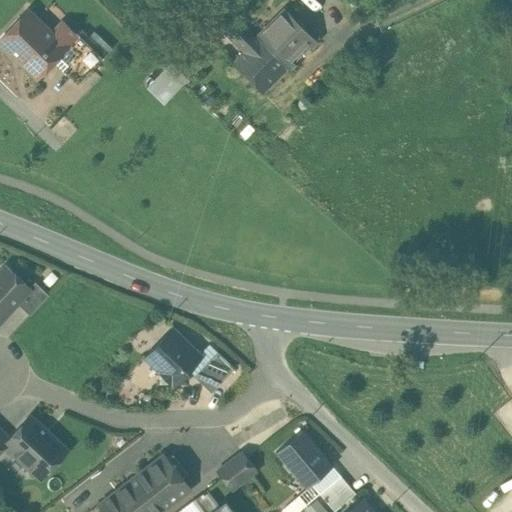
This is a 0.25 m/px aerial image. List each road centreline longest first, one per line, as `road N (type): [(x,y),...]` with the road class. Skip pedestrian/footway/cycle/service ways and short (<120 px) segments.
road 1 (residential): [(0,369),(96,412),(215,423),(245,409),(274,369)]
road 2 (secondary): [(279,318),(174,297),(0,227)]
road 3 (secondary): [(511,336),(279,318)]
road 4 (residential): [(423,511),(274,369)]
